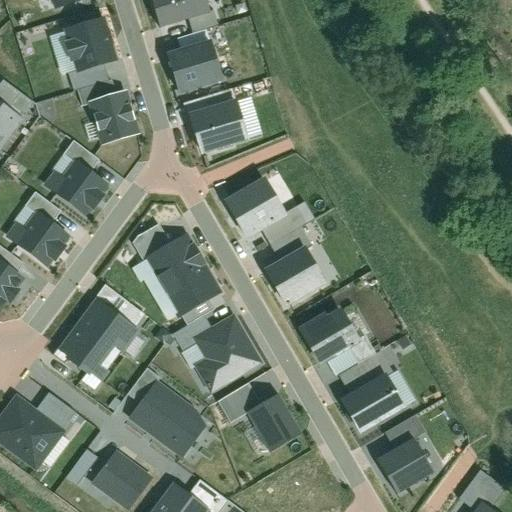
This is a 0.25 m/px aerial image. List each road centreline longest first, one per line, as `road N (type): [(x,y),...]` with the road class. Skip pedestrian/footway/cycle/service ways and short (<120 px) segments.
road 1 (residential): [(170,159),(369,511)]
road 2 (residential): [(14,357),(170,159)]
road 3 (residential): [(14,357),(169,472)]
road 4 (residential): [(124,0),(170,159)]
